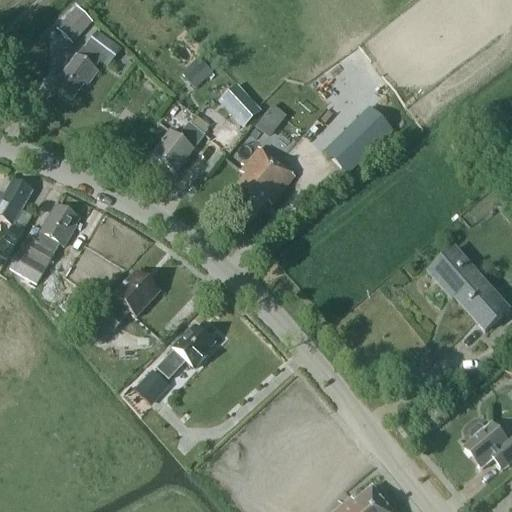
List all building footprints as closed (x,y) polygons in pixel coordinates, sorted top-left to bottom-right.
[(56,32),(71,46),(91,25),(76,11),(56,32)] [(75,59),(52,91),(70,103),(83,85),(86,87),(91,80),(92,81),(97,74),(93,71),(99,63),(102,66),(116,47),(97,33),(76,60),(75,59)] [(197,59),(191,64),(200,73),(206,80),(212,75),(197,59)] [(220,102),(245,128),(259,115),(235,88),(220,102)] [(169,134),(150,158),(174,177),(204,138),(188,126),(182,134),(164,120),(158,127),(169,134)] [(208,142),(225,156),(243,133),(226,120),(208,142)] [(294,178),(258,151),(239,174),(244,178),(225,203),(250,223),(270,198),(275,202),(294,178)] [(19,213),(30,195),(12,184),(1,204),(0,202),(0,222),(12,230),(4,244),(0,242),(0,260),(5,263),(30,220),(19,213)] [(35,288),(45,271),(58,248),(62,250),(78,223),(55,209),(39,236),(35,243),(28,239),(7,272),(35,288)] [(455,252),(428,276),(442,292),(445,290),(485,336),(510,314),(455,252)] [(108,311),(98,322),(93,317),(84,326),(104,345),(123,324),(121,323),(128,316),(135,321),(158,296),(135,275),(112,300),(116,305),(110,312),(108,311)] [(78,293),(60,313),(73,325),(91,305),(78,293)] [(155,372),(168,384),(184,365),(190,370),(191,369),(194,372),(205,360),(202,357),(211,347),(193,331),(181,344),(180,343),(171,353),(172,354),(155,372)] [(152,374),(134,392),(149,407),(167,388),(152,374)] [(502,473),(511,464),(511,439),(507,444),(492,427),(485,432),(482,429),(478,427),(469,435),(470,440),(473,443),(464,450),(482,472),(493,462),(502,473)] [(390,511),(373,490),(355,505),(352,501),(337,511),(390,511)]
